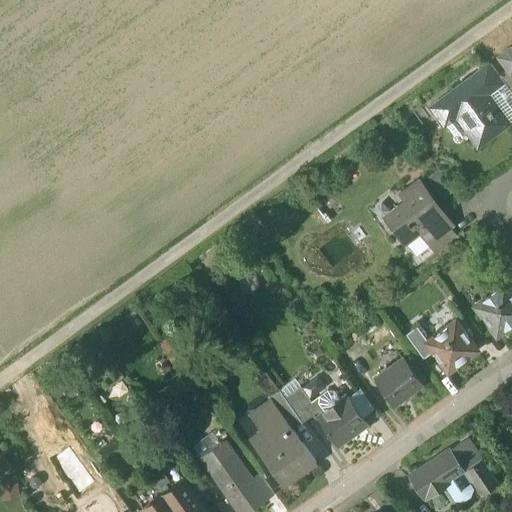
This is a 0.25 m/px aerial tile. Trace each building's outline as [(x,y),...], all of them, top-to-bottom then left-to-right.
[(511,45),(498,56),(509,71),(511,68),(511,45)] [(503,80),(490,62),(473,75),(486,92),(503,80)] [(473,75),(430,107),(443,125),(445,123),(459,113),(470,128),(466,131),(467,133),(477,145),(508,122),(508,121),(491,99),(489,102),(483,94),(486,92),(473,75)] [(511,117),(511,91),(503,80),(486,92),(491,99),(508,121),(511,117)] [(491,99),(486,92),(483,94),(489,102),(491,99)] [(459,113),(445,123),(453,133),(452,137),(454,140),(458,140),(461,139),(461,134),(464,132),(467,133),(466,131),(470,128),(459,113)] [(416,183),(401,194),(406,201),(385,217),(404,242),(417,233),(441,215),(416,183)] [(417,233),(404,242),(414,255),(427,245),(417,233)] [(511,266),(509,263),(493,275),(501,284),(502,283),(509,292),(511,290),(511,266)] [(501,284),(473,305),(497,334),(511,322),(511,295),(509,292),(502,283),(501,284)] [(425,340),(424,341),(431,351),(447,370),(476,349),(453,320),(425,340)] [(425,340),(415,326),(405,333),(423,357),(431,351),(424,341),(425,340)] [(402,358),(374,379),(393,404),(420,383),(402,358)] [(300,386),(284,396),(302,422),(314,414),(307,403),(311,400),(300,386)] [(284,396),(279,389),(267,397),(269,400),(271,399),(292,429),(302,422),(284,396)] [(311,400),(307,403),(314,414),(316,416),(340,399),(333,391),(325,390),(311,400)] [(372,409),(358,390),(348,397),(362,416),(372,409)] [(340,399),(316,416),(337,445),(366,423),(362,416),(348,397),(346,395),(340,399)] [(292,429),(271,399),(269,400),(250,414),(262,431),(250,439),(283,485),(315,462),(292,429)] [(466,441),(448,453),(462,474),(464,472),(480,462),(466,441)] [(222,442),(200,458),(209,470),(232,455),(222,442)] [(448,453),(411,478),(425,498),(462,474),(448,453)] [(232,455),(209,470),(238,511),(246,511),(264,499),(250,480),(232,455)] [(480,462),(464,472),(481,495),(497,485),(480,462)] [(210,498),(193,473),(182,481),(200,505),(210,498)] [(274,492),(260,473),(250,480),(264,499),(274,492)] [(2,499),(18,497),(16,480),(0,482),(2,499)] [(181,480),(161,494),(174,511),(204,511),(200,505),(182,481),(181,480)] [(174,511),(161,494),(142,508),(142,509),(144,511),(174,511)]
